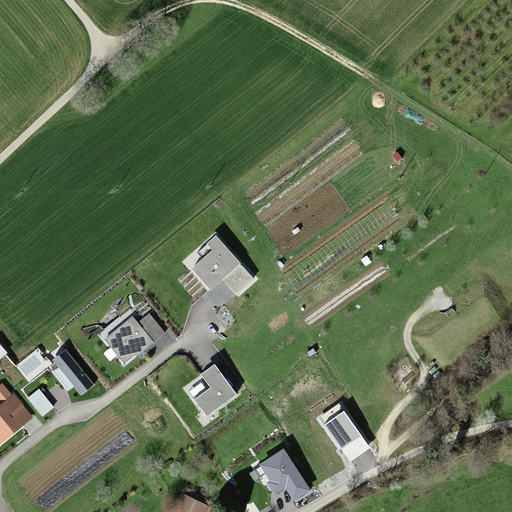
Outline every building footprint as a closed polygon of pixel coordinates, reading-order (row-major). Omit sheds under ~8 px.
[(216,237),(197,254),(203,260),(192,269),(211,290),(240,264),(216,237)] [(123,364),(149,342),(127,316),(101,337),(123,364)] [(55,361),(82,393),(92,385),(65,352),(55,361)] [(196,399),(207,415),(235,395),(214,366),(202,375),(211,388),(196,399)] [(52,407),(38,391),(29,398),(43,415),(52,407)] [(0,439),(28,418),(11,395),(0,403),(0,439)] [(361,435),(339,404),(319,417),(342,449),(361,435)] [(286,486),(294,499),(308,490),(282,451),(259,466),(276,492),(286,486)] [(183,495),(174,511),(208,511),(211,508),(183,495)]
